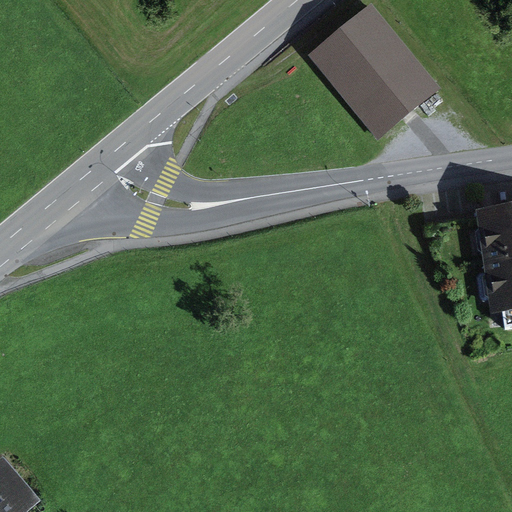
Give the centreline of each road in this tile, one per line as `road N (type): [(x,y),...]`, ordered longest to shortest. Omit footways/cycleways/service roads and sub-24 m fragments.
road 1 (residential): [(511,159),(191,206),(156,200),(103,160)]
road 2 (primary): [(296,0),(103,160)]
road 3 (primary): [(103,160),(0,245)]
